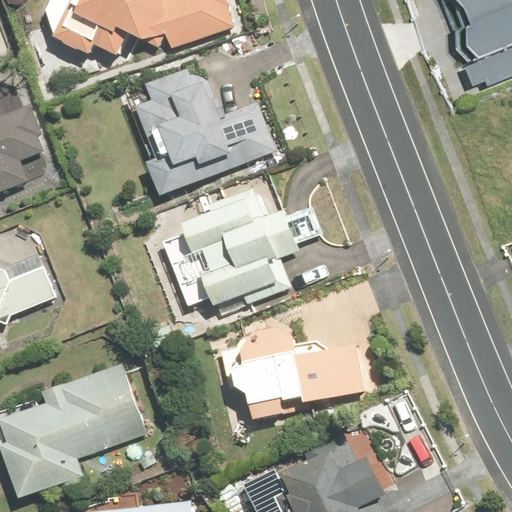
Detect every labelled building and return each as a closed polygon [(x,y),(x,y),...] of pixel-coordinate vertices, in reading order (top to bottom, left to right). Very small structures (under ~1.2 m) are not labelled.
[(130,61),(137,47),(171,36),(175,49),(238,29),(227,0),(75,0),(57,38),(91,54),(96,44),(130,61)] [(470,57),(480,84),(511,72),(511,0),(467,0),(487,51),(470,57)] [(152,165),(165,198),(278,153),(259,103),(225,117),(204,65),(149,87),(155,102),(139,109),(160,161),(152,165)] [(0,196),(32,184),(24,162),(52,152),(33,105),(6,116),(0,101),(0,196)] [(266,219),(254,188),(210,205),(214,215),(183,227),(216,310),(247,297),(250,305),(294,288),(283,260),(302,252),(286,211),(266,219)] [(0,320),(10,324),(14,316),(59,299),(47,269),(23,278),(0,268),(0,320)] [(259,422),(369,400),(358,347),(301,358),(295,330),(242,341),(259,422)] [(0,412),(0,431),(24,500),(87,478),(81,460),(150,436),(126,368),(0,412)] [(385,511),(346,430),(305,449),(311,461),(266,482),(280,511),(385,511)] [(194,511),(193,503),(112,511),(194,511)]
